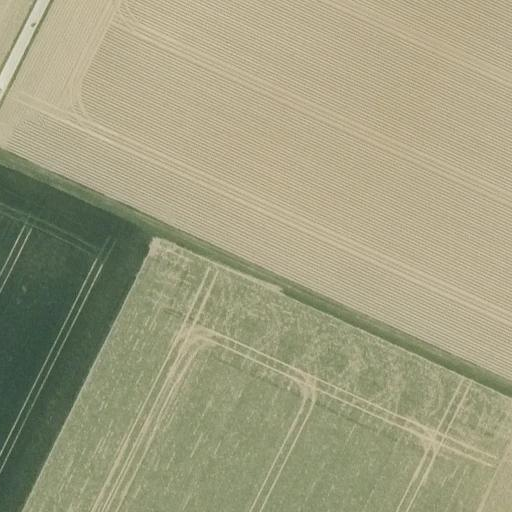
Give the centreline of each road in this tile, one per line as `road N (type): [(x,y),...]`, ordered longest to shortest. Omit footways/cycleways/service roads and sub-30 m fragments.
road 1 (track): [(0,158),(511,389)]
road 2 (track): [(0,121),(56,0)]
